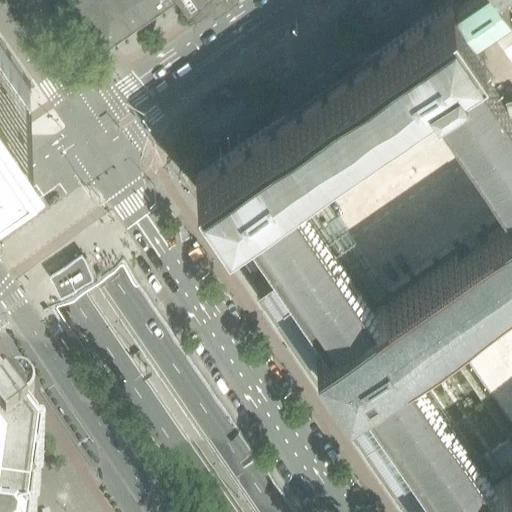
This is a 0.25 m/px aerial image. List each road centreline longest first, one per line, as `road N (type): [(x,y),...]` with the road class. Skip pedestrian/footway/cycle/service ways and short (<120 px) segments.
road 1 (primary): [(278,511),(0,107)]
road 2 (tertiary): [(352,511),(101,157)]
road 3 (primary): [(0,190),(219,511)]
road 4 (tertiary): [(0,279),(159,511)]
road 5 (tertiary): [(101,157),(217,52)]
road 6 (tertiary): [(217,52),(144,84),(84,130)]
road 7 (tertiary): [(84,130),(0,11)]
road 8 (tertiary): [(0,229),(101,157)]
